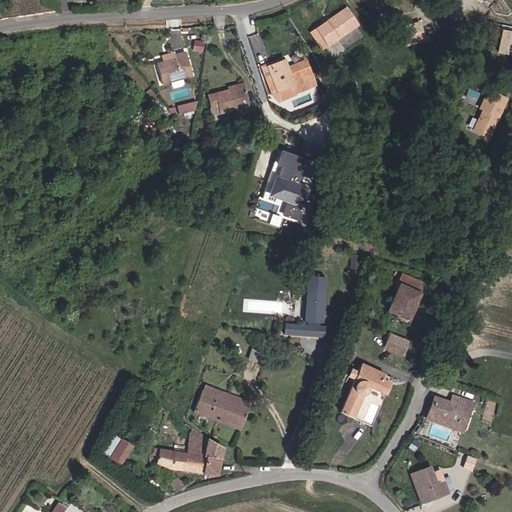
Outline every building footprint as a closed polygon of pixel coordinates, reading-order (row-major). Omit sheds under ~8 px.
[(511,0),(504,0),(491,8),(505,28),(511,23),(511,0)] [(328,22),(320,27),(331,42),(358,23),(347,8),(337,16),(328,22)] [(324,16),(328,22),(337,16),(333,10),(324,16)] [(405,44),(430,39),(426,19),(401,24),(405,44)] [(325,47),(331,42),(320,27),(314,32),(325,47)] [(511,29),(501,28),(499,51),(511,52),(511,29)] [(177,57),(177,60),(159,65),(164,82),(192,74),(186,54),(177,57)] [(276,96),(281,94),(270,69),(286,63),(285,59),(264,68),(276,96)] [(270,69),(281,94),(297,87),(301,95),(317,87),(307,62),(289,70),(286,63),(270,69)] [(331,99),(340,93),(328,74),(326,70),(318,76),(331,99)] [(328,74),(340,93),(346,89),(333,71),(328,74)] [(231,92),(246,87),(244,81),(229,86),(230,88),(231,92)] [(221,104),(224,113),(252,103),(246,87),(231,92),(230,88),(218,92),(219,94),(209,98),(213,107),(221,104)] [(281,94),(276,96),(278,101),(283,106),(302,97),(301,95),(297,87),(281,94)] [(508,103),(490,95),(482,112),(485,113),(476,134),(491,141),(508,103)] [(196,109),(197,102),(177,107),(178,113),(196,109)] [(221,104),(213,107),(215,115),(224,113),(221,104)] [(240,133),(238,126),(223,131),(226,138),(240,133)] [(319,161),(280,149),(276,161),(274,161),(264,191),(268,192),(267,195),(286,201),(281,216),(300,222),(319,161)] [(396,315),(394,320),(408,326),(418,303),(414,301),(422,283),(400,273),(395,283),(398,284),(386,311),(396,315)] [(327,277),(308,276),(305,323),(284,322),(284,334),(327,337),(328,324),(324,324),(327,277)] [(406,342),(386,334),(380,348),(400,356),(406,342)] [(259,351),(252,349),(250,360),(257,362),(259,351)] [(355,380),(362,383),(347,417),(379,431),(401,383),(369,368),(365,376),(358,373),(355,380)] [(196,411),(218,419),(227,392),(205,384),(202,392),(199,401),(196,411)] [(227,392),(218,419),(239,426),(249,399),(227,392)] [(452,403),(434,396),(429,410),(427,414),(462,427),(471,401),(455,395),(452,403)] [(459,433),(462,427),(427,414),(425,421),(459,433)] [(481,432),(486,434),(491,421),(485,419),(481,432)] [(224,446),(208,437),(192,426),(186,444),(176,442),(173,452),(156,448),(155,455),(159,456),(158,463),(171,469),(219,475),(219,472),(222,456),(224,446)] [(116,448),(121,440),(111,435),(102,451),(112,457),(116,448)] [(116,448),(125,453),(130,445),(121,440),(116,448)] [(116,448),(112,457),(121,462),(125,453),(116,448)] [(416,485),(422,503),(447,494),(443,481),(434,483),(429,469),(408,477),(412,486),(416,485)] [(186,485),(180,477),(170,482),(175,491),(186,485)] [(416,485),(412,486),(419,505),(422,503),(416,485)] [(56,511),(65,501),(59,497),(47,511),(56,511)]
